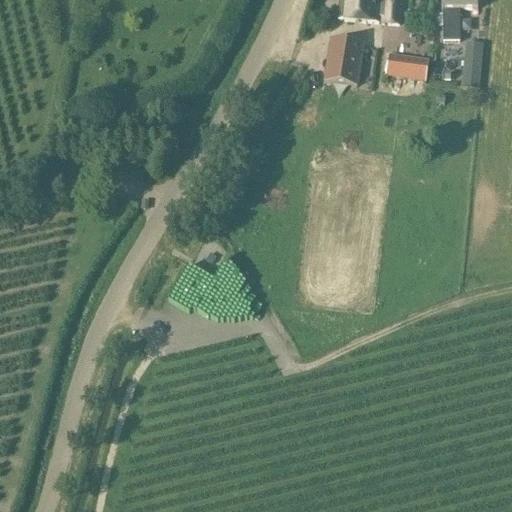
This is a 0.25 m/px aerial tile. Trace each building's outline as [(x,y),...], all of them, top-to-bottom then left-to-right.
[(341,0),(340,21),(377,24),(378,19),(383,19),(383,25),(401,26),(402,3),(379,3),(379,0),(341,0)] [(442,13),(443,45),(460,44),(459,12),(478,12),(477,0),(441,0),(441,13),(442,13)] [(467,26),(466,48),(467,48),(466,59),(482,61),(483,49),(485,49),(486,37),(486,28),(467,26)] [(331,40),(324,83),(370,90),(378,47),(331,40)] [(388,56),(386,80),(426,85),(430,62),(388,56)] [(205,265),(201,271),(207,275),(211,268),(205,265)]
